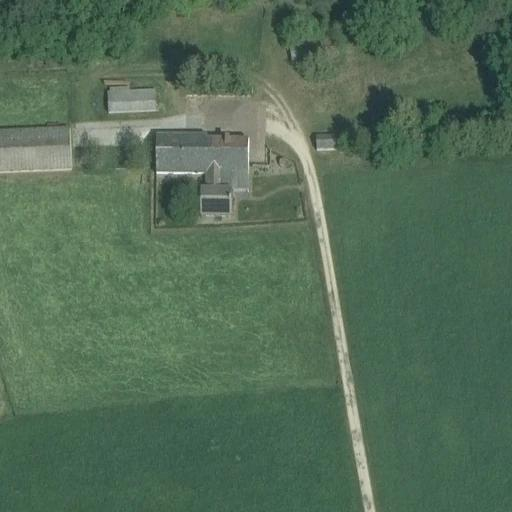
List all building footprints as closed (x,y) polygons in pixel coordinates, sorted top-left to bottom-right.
[(340,61),(338,37),(289,43),(292,66),(340,61)] [(130,88),(110,89),(111,94),(108,94),(109,116),(156,114),(155,92),(130,93),(130,88)] [(70,130),(0,133),(0,175),(72,172),(70,130)] [(233,219),(233,209),(233,176),(249,176),(249,141),(207,142),(207,137),(158,137),(158,176),(208,176),(208,191),(202,190),(201,219),(233,219)] [(317,138),(317,152),(338,151),(338,137),(317,138)]
